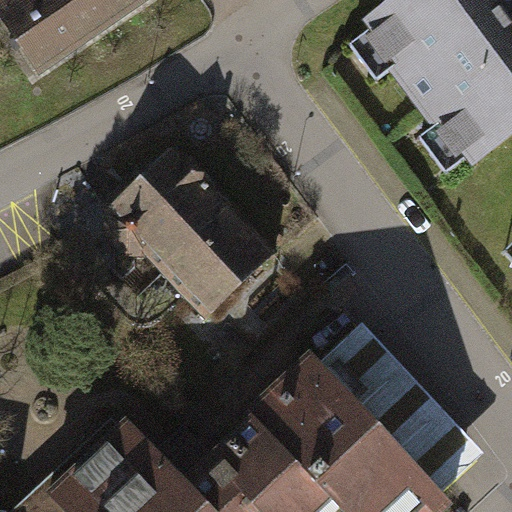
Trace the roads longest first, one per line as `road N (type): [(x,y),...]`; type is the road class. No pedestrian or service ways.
road 1 (residential): [(511,412),(273,98),(245,40)]
road 2 (residential): [(245,40),(161,97),(0,181)]
